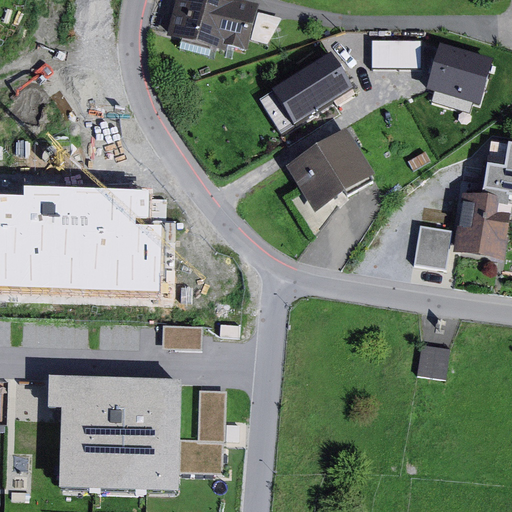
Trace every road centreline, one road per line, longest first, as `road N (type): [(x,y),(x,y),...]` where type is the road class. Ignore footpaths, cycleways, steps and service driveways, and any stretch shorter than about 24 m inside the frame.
road 1 (residential): [(286,278),(246,245),(149,111),(134,44),(141,0)]
road 2 (residential): [(258,511),(277,297),(286,278)]
road 3 (residential): [(286,278),(511,313)]
